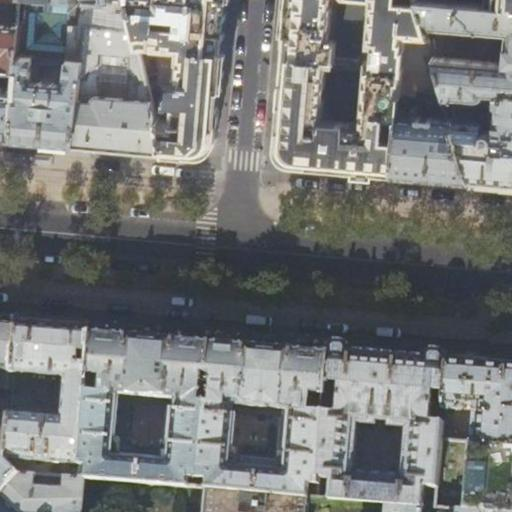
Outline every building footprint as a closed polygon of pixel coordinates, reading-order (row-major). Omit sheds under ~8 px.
[(0,0),(0,67),(16,69),(17,55),(20,0),(0,0)] [(20,0),(17,55),(83,61),(86,26),(136,30),(129,0),(121,0),(20,0)] [(164,153),(196,156),(216,140),(226,22),(227,0),(129,0),(136,30),(140,47),(147,45),(180,48),(177,79),(172,79),(171,97),(166,97),(165,104),(174,105),(173,121),(158,119),(164,153)] [(287,0),(279,101),(277,131),(275,145),(292,165),(349,170),(392,173),(394,141),(395,135),(383,134),(384,113),(397,113),(397,112),(398,98),(401,98),(406,38),(429,39),(424,24),(418,4),(396,2),(395,0),(287,0)] [(511,6),(439,0),(417,0),(418,4),(424,24),(507,32),(505,62),(433,55),(439,73),(445,95),(479,97),(484,95),(485,92),(497,93),(498,90),(511,91),(511,6)] [(158,119),(140,47),(136,30),(86,26),(83,61),(80,79),(88,80),(89,73),(92,69),(96,66),(102,64),(103,55),(129,58),(129,67),(134,70),(136,72),(140,79),(140,84),(139,98),(96,93),(94,97),(94,101),(78,100),(73,146),(118,149),(164,153),(158,119)] [(83,61),(17,55),(16,69),(12,140),(42,143),(72,145),(73,146),(78,100),(80,79),(83,61)] [(0,139),(12,140),(16,69),(0,67),(0,139)] [(439,73),(424,94),(445,96),(445,95),(439,73)] [(511,91),(498,90),(497,93),(494,128),(497,133),(493,137),(493,139),(506,139),(506,148),(511,149),(511,91)] [(445,96),(424,94),(420,94),(419,105),(449,107),(445,96)] [(397,112),(397,113),(395,135),(394,141),(392,173),(421,176),(470,180),(452,120),(452,117),(397,112)] [(486,122),(452,120),(470,180),(501,183),(511,183),(511,149),(506,148),(506,139),(493,139),(493,137),(490,131),(489,131),(486,131),(486,122)] [(0,316),(0,452),(6,459),(7,457),(9,425),(0,424),(0,388),(7,389),(6,396),(12,397),(14,372),(18,318),(0,316)] [(62,389),(67,390),(64,416),(10,411),(9,425),(7,457),(81,464),(87,391),(92,324),(60,321),(18,318),(14,372),(39,374),(39,375),(55,377),(55,375),(63,376),(62,389)] [(156,330),(92,324),(87,391),(81,464),(80,478),(85,479),(198,488),(212,334),(156,330)] [(318,493),(319,477),(330,345),(269,339),(212,334),(198,488),(318,498),(318,493)] [(319,477),(332,478),(331,494),(318,493),(318,498),(390,504),(436,507),(442,440),(443,428),(444,409),(449,355),(363,347),(330,345),(319,477)] [(511,360),(495,359),(449,355),(444,409),(459,410),(464,405),(465,403),(476,404),(473,442),(511,445),(511,360)] [(458,429),(443,428),(442,440),(468,442),(468,436),(458,434),(458,429)] [(468,442),(442,440),(436,507),(483,511),(485,500),(499,501),(499,511),(511,511),(511,445),(473,442),(468,442)] [(0,493),(20,473),(6,459),(0,452),(0,493)] [(82,511),(85,479),(80,478),(20,473),(0,493),(0,511),(82,511)] [(318,498),(198,488),(85,479),(82,511),(389,511),(390,504),(318,498)]
